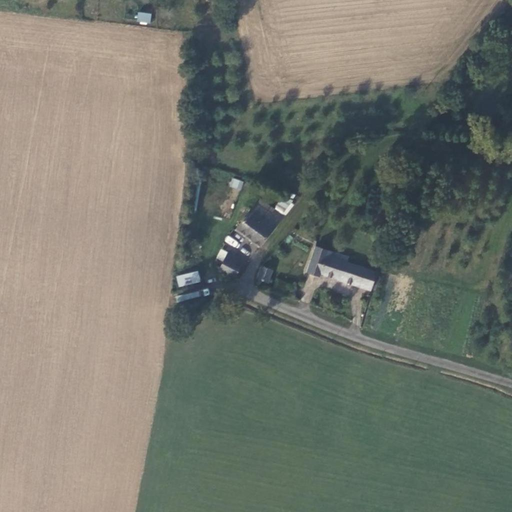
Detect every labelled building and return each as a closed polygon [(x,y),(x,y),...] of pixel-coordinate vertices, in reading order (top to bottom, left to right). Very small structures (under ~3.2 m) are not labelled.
[(150,23),(151,13),(137,12),(136,22),(150,23)] [(232,177),(229,186),(241,190),(244,181),(232,177)] [(268,242),(281,224),(269,214),(278,202),(266,192),(250,214),(249,214),(244,222),(268,242)] [(281,224),(290,211),(278,202),(269,214),(281,224)] [(316,248),(315,252),(332,258),(348,263),(348,259),(316,248)] [(346,282),(372,290),(378,273),(348,263),(332,258),(315,252),(307,274),(319,278),(321,274),(346,282)] [(237,280),(238,279),(245,263),(228,254),(219,270),(237,280)] [(261,267),(258,280),(260,280),(259,283),(260,285),(262,286),(263,286),(264,285),(265,284),(266,282),(268,283),(272,271),(261,267)] [(178,287),(201,282),(198,271),(175,276),(178,287)] [(204,282),(181,286),(182,294),(175,295),(176,301),(207,296),(204,282)]
